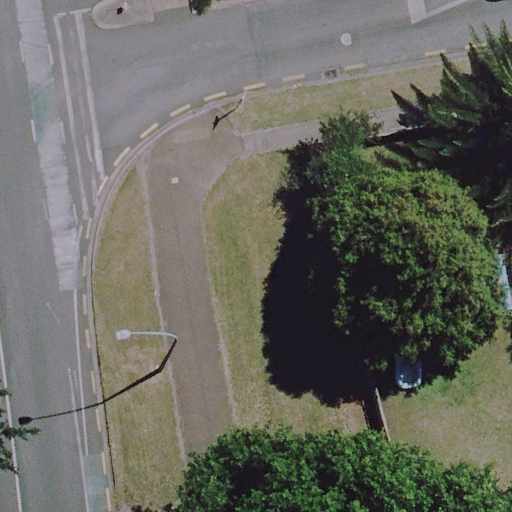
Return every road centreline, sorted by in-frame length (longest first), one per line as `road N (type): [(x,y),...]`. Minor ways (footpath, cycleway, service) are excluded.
road 1 (residential): [(0,24),(143,0)]
road 2 (tertiary): [(0,376),(18,511)]
